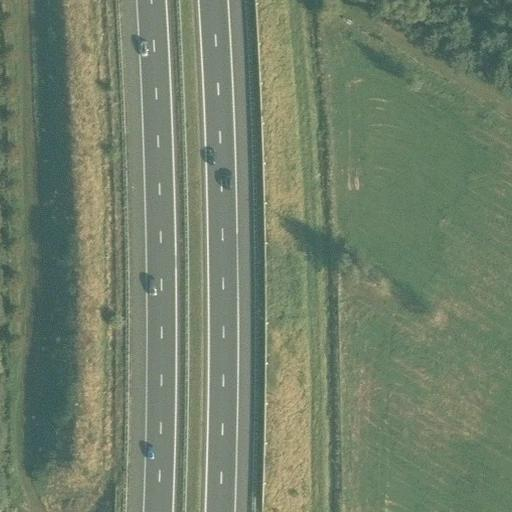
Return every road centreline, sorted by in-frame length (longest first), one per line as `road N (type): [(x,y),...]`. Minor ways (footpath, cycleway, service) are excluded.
road 1 (motorway): [(150,0),(159,137),(157,511)]
road 2 (motorway): [(219,511),(220,131),(212,0)]
road 3 (track): [(343,0),(511,100)]
